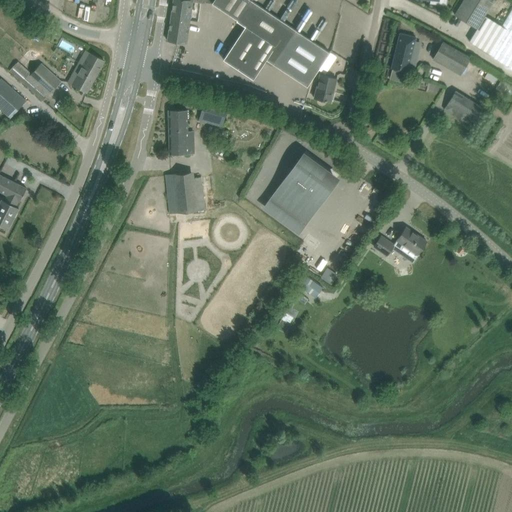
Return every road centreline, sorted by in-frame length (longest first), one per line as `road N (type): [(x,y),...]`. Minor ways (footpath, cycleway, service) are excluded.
road 1 (unclassified): [(0,431),(131,176),(154,72)]
road 2 (primary): [(0,393),(94,193),(132,67)]
road 3 (unclassified): [(119,38),(96,133),(58,232),(0,345)]
road 4 (unclassified): [(511,269),(450,214),(343,140)]
road 5 (unclassified): [(343,140),(256,99),(154,72)]
road 6 (unclassified): [(343,140),(382,0)]
